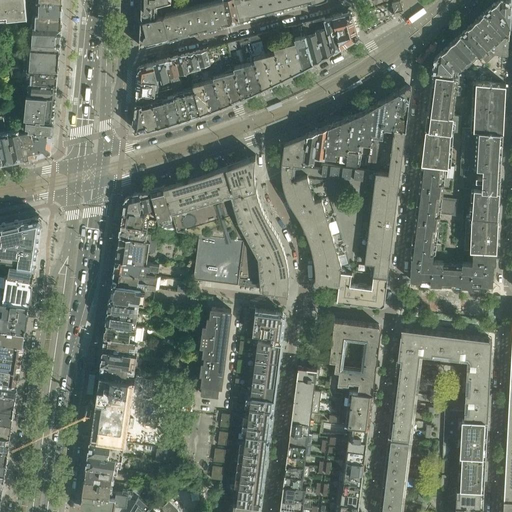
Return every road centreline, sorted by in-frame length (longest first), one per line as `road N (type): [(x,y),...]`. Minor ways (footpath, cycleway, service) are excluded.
road 1 (tertiary): [(399,27),(253,106),(103,155)]
road 2 (residential): [(68,250),(49,287),(14,511)]
road 3 (residential): [(414,52),(419,85),(393,316)]
road 4 (primary): [(68,250),(33,511)]
road 5 (residential): [(122,58),(337,0)]
road 6 (residential): [(505,299),(492,511)]
road 7 (residential): [(304,304),(294,322),(270,511)]
road 8 (residential): [(393,316),(369,511)]
road 9 (residential): [(263,136),(274,196),(303,255),(304,304)]
road 10 (primary): [(72,359),(100,186)]
road 11 (tertiary): [(263,136),(341,100),(414,52)]
road 12 (tertiary): [(100,186),(263,136)]
road 13 (residential): [(505,299),(511,142)]
road 14 (residential): [(64,511),(80,387),(72,359)]
road 15 (primary): [(50,511),(72,359)]
road 16 (primary): [(92,9),(79,161)]
road 17 (primary): [(105,126),(109,0)]
road 18 (unknown): [(378,437),(316,437),(300,494)]
